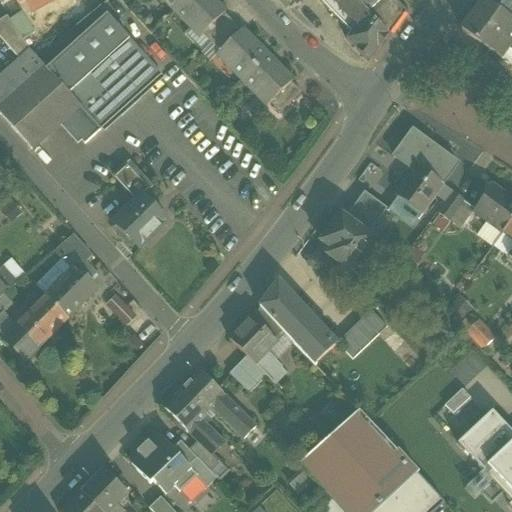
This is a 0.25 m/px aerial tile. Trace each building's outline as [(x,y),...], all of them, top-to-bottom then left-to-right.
[(163,0),(175,11),(185,0),(163,0)] [(213,0),(185,0),(175,11),(190,27),(193,24),(202,34),(224,13),(225,12),(213,0)] [(352,0),(318,0),(344,27),(338,33),(368,65),(388,37),(352,0)] [(352,0),(388,37),(405,13),(392,0),(352,0)] [(486,0),(484,0),(461,31),(501,58),(511,44),(511,16),(511,17),(486,0)] [(511,0),(486,0),(511,17),(511,16),(511,0)] [(34,35),(18,10),(6,18),(22,43),(34,35)] [(224,13),(202,34),(212,44),(233,23),(224,13)] [(106,16),(46,71),(68,96),(128,41),(106,16)] [(22,43),(6,18),(0,21),(0,40),(18,61),(28,52),(22,43)] [(233,23),(212,44),(220,52),(241,32),(233,23)] [(241,32),(220,52),(229,62),(227,65),(242,81),(267,57),(242,30),(241,32)] [(128,41),(68,96),(79,107),(100,131),(160,77),(128,41)] [(511,44),(501,58),(511,65),(511,44)] [(36,60),(28,52),(18,61),(0,77),(0,117),(30,152),(59,126),(79,107),(46,71),(36,60)] [(501,72),(485,56),(477,64),(493,80),(501,72)] [(267,57),(242,81),(257,98),(260,95),(270,105),(290,84),(291,83),(267,57)] [(290,84),(270,105),(279,115),(299,94),(290,84)] [(79,107),(59,126),(76,146),(80,142),(84,146),(100,131),(79,107)] [(152,188),(128,162),(112,177),(135,202),(112,224),(137,250),(166,221),(141,197),(152,188)] [(442,185),(416,166),(395,195),(405,203),(420,214),(436,194),(442,186),(442,185)] [(451,193),(442,186),(436,194),(445,201),(451,193)] [(511,220),(511,205),(491,190),(473,215),(485,224),(501,236),(511,220)] [(445,201),(437,214),(448,222),(463,201),(452,192),(451,193),(445,201)] [(420,214),(405,203),(395,215),(411,227),(420,214)] [(376,223),(354,208),(346,219),(367,235),(371,229),(376,223)] [(387,216),(378,209),(371,218),(380,225),(387,216)] [(346,219),(341,215),(319,244),(331,252),(324,261),(335,270),(338,266),(349,274),(363,256),(374,241),(374,240),(373,240),(367,235),(346,219)] [(440,218),(436,224),(440,227),(444,221),(440,218)] [(511,220),(501,236),(491,250),(511,265),(511,220)] [(501,236),(485,224),(475,238),(491,250),(501,236)] [(377,234),(371,229),(367,235),(373,240),(377,234)] [(73,235),(56,252),(64,261),(66,263),(75,254),(84,246),(73,235)] [(374,241),(363,256),(377,266),(387,253),(374,241)] [(94,257),(84,246),(75,254),(85,266),(85,265),(94,257)] [(75,254),(66,263),(64,261),(56,269),(66,279),(77,269),(80,272),(86,266),(85,265),(85,266),(75,254)] [(0,266),(0,296),(2,295),(14,283),(0,266)] [(56,269),(42,282),(52,293),(66,279),(56,269)] [(52,293),(45,299),(66,321),(98,291),(80,272),(77,269),(66,279),(52,293)] [(336,345),(277,283),(258,309),(259,310),(280,332),(313,367),(336,346),(336,345)] [(0,296),(0,314),(2,313),(11,305),(2,295),(0,296)] [(106,309),(131,324),(139,311),(113,296),(106,309)] [(16,327),(15,328),(36,350),(66,321),(45,299),(16,327)] [(280,332),(259,310),(250,319),(251,319),(273,341),(280,332)] [(378,336),(386,329),(371,312),(362,320),(378,336)] [(36,350),(15,328),(16,327),(2,313),(0,314),(0,334),(4,338),(2,340),(23,362),(36,350)] [(273,341),(251,319),(250,319),(229,342),(254,366),(267,354),(276,344),(273,341)] [(369,345),(378,336),(362,320),(353,328),(369,345)] [(477,323),(466,334),(482,352),(493,340),(477,323)] [(360,353),(369,345),(353,328),(344,337),(360,353)] [(351,361),(360,353),(344,337),(336,345),(336,346),(351,361)] [(282,369),(267,354),(254,366),(273,386),(285,375),(281,370),(282,369)] [(265,379),(245,359),(228,376),(248,396),(265,379)] [(224,398),(199,372),(180,391),(206,416),(211,410),(224,398)] [(206,416),(180,391),(163,409),(188,435),(199,423),(206,416)] [(252,428),(224,398),(211,410),(240,440),(252,428)] [(395,455),(357,414),(299,467),(301,470),(313,483),(330,501),(339,511),(435,511),(443,505),(416,475),(417,474),(397,453),(395,455)] [(459,451),(511,506),(511,437),(494,419),(459,451)] [(173,447),(149,423),(122,451),(145,474),(154,465),(173,447)] [(199,423),(188,435),(196,443),(208,456),(211,453),(220,444),(199,423)] [(208,456),(196,443),(188,451),(205,469),(210,474),(221,463),(211,453),(208,456)] [(182,456),(173,447),(154,465),(163,473),(166,469),(173,476),(186,489),(200,474),(182,456)] [(205,469),(188,451),(182,456),(200,474),(205,469)] [(163,473),(154,465),(145,474),(160,489),(173,476),(166,469),(163,473)] [(301,470),(285,484),(297,497),(313,483),(301,470)] [(127,497),(102,472),(80,494),(97,511),(114,511),(113,511),(127,497)] [(97,511),(80,494),(62,511),(97,511)] [(149,509),(152,511),(177,511),(162,496),(149,509)] [(339,511),(330,501),(317,511),(339,511)]
